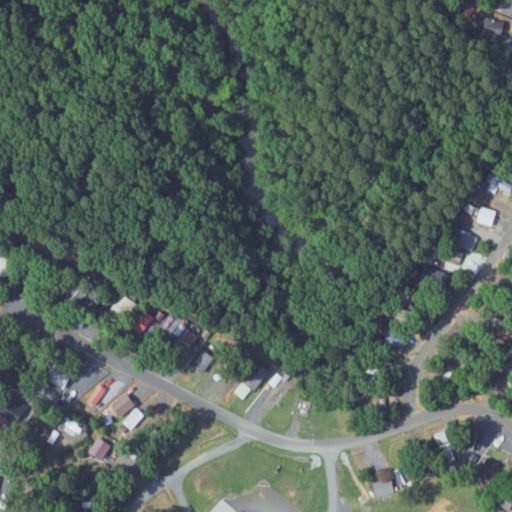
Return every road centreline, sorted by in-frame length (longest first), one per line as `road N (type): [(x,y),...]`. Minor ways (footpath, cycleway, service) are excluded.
road 1 (residential): [(511,427),(491,413),(459,410),(334,443),(277,441),(47,320),(0,314)]
road 2 (residential): [(408,422),(410,371),(511,229)]
road 3 (residential): [(126,511),(245,424)]
